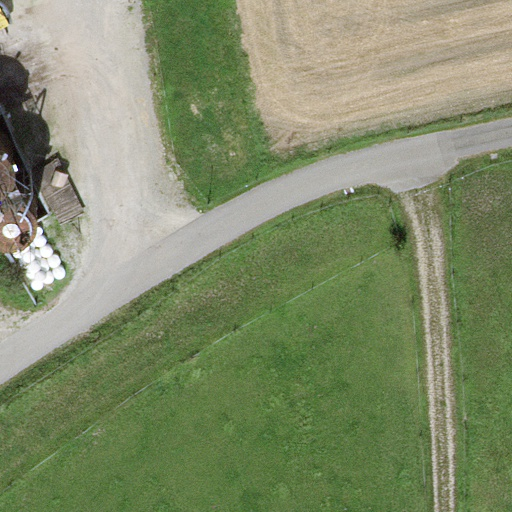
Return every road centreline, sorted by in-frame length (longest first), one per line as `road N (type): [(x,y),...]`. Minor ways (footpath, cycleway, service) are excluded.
road 1 (residential): [(0,369),(233,213),(328,178),(511,136)]
road 2 (track): [(413,158),(436,511)]
